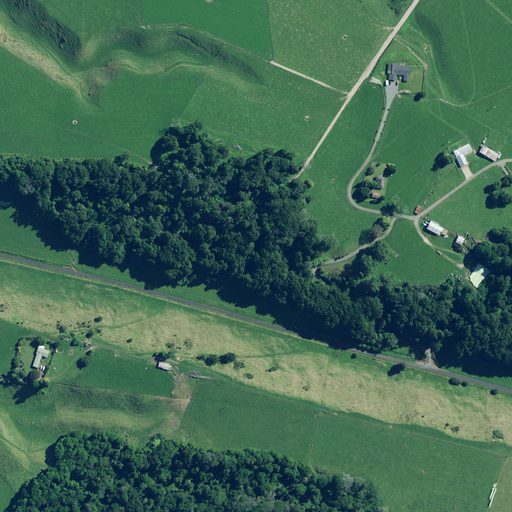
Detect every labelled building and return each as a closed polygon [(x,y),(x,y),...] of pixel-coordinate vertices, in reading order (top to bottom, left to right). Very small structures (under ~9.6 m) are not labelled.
[(397,64),(387,63),(387,73),(388,74),(388,80),(396,80),(396,75),(403,75),(403,81),(408,81),(409,66),(397,66),(397,64)] [(472,151),(468,144),(452,152),(456,159),(472,151)] [(498,155),(482,146),(478,152),(494,161),(498,155)] [(384,177),(376,176),(375,180),(377,180),(376,188),(383,189),(384,177)] [(443,229),(439,227),(440,225),(430,220),(429,222),(426,229),(440,236),(443,229)] [(464,239),(458,236),(454,245),(459,248),(464,239)] [(44,347),(39,345),(36,353),(37,354),(32,366),(37,368),(42,356),(47,358),(49,351),(43,349),(44,347)]
